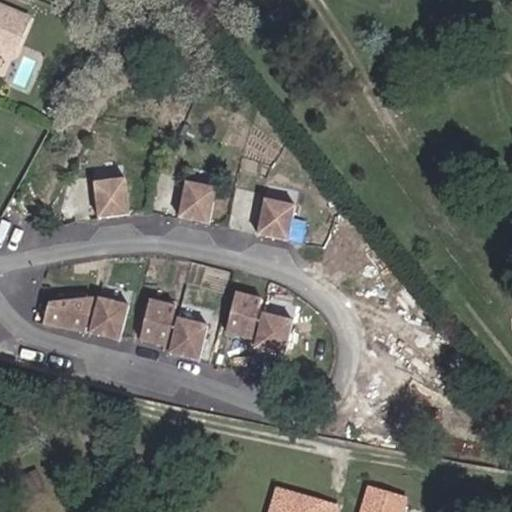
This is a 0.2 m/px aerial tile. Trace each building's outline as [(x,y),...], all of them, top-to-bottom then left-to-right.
[(204,0),(218,16),(236,0),(204,0)] [(0,48),(11,54),(25,23),(0,12),(0,48)] [(130,213),(121,178),(91,186),(100,221),(130,213)] [(209,221),(219,187),(189,178),(179,212),(209,221)] [(286,245),(297,210),(267,201),(257,236),(286,245)] [(43,291),(37,312),(78,325),(88,290),(43,291)] [(112,334),(123,300),(93,291),(83,325),(112,334)] [(245,340),(257,300),(232,292),(220,332),(245,340)] [(158,343),(171,303),(145,295),(133,335),(158,343)] [(191,359),(201,326),(202,324),(172,315),(161,350),(191,359)] [(278,359),(289,324),(258,315),(248,350),(278,359)] [(400,511),(404,501),(376,492),(369,511),(400,511)] [(288,511),(295,495),(290,493),(283,511),(288,511)] [(330,511),(333,506),(295,495),(288,511),(330,511)] [(405,511),(409,503),(404,501),(400,511),(405,511)]
